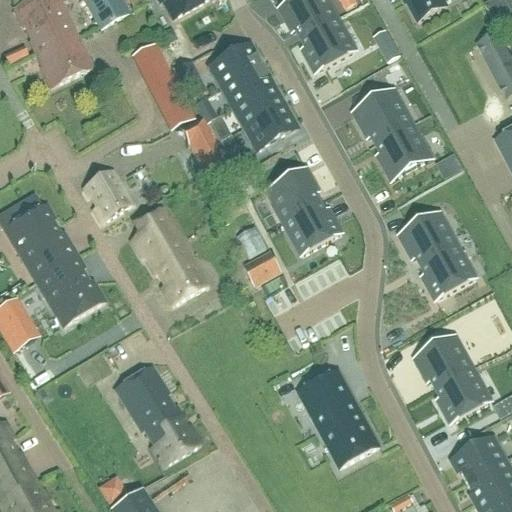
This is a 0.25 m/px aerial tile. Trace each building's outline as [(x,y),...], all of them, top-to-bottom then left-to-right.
[(36,62),(76,43),(55,0),(43,0),(14,14),(23,33),(27,33),(32,45),(29,47),(36,62)] [(117,0),(80,0),(100,34),(128,18),(117,0)] [(207,5),(204,0),(155,0),(160,8),(162,6),(172,24),(207,5)] [(298,36),(303,45),(338,25),(323,0),(306,0),(280,15),(294,39),(298,36)] [(358,8),(353,0),(349,0),(341,5),(347,14),(358,8)] [(402,0),(418,28),(447,13),(445,9),(451,5),(448,0),(402,0)] [(303,56),(317,80),(356,58),(338,25),(303,45),(308,54),(303,56)] [(511,66),(498,40),(479,50),(485,62),(500,91),(507,103),(511,100),(511,66)] [(76,43),(36,62),(41,72),(39,73),(49,94),(93,74),(83,53),(81,54),(76,43)] [(186,51),(182,43),(171,49),(176,57),(186,51)] [(400,63),(391,48),(380,54),(389,69),(400,63)] [(134,61),(131,62),(165,128),(169,136),(193,124),(156,50),(140,58),(134,61)] [(211,74),(222,94),(260,73),(249,52),(211,74)] [(199,89),(189,69),(176,76),(185,95),(199,89)] [(406,83),(400,71),(384,80),(391,92),(406,83)] [(222,94),(234,114),(272,93),(260,73),(222,94)] [(272,93),(234,114),(245,135),(283,113),(272,93)] [(373,143),(378,151),(413,132),(395,99),(356,121),(369,145),(373,143)] [(194,111),(199,119),(210,114),(205,105),(194,111)] [(245,135),(256,155),(294,133),(283,113),(245,135)] [(209,128),(213,134),(223,129),(219,122),(209,128)] [(202,180),(224,169),(202,124),(180,135),(202,180)] [(379,162),(392,186),(432,164),(413,132),(378,151),(383,160),(379,162)] [(511,137),(495,147),(511,178),(511,137)] [(455,161),(446,166),(455,182),(464,176),(457,164),(455,161)] [(254,172),(248,162),(239,168),(245,177),(254,172)] [(130,211),(120,191),(112,176),(82,193),(88,203),(91,202),(97,212),(91,215),(99,229),(130,211)] [(269,202),(287,234),(323,215),(318,206),(322,204),(308,180),(269,202)] [(3,238),(35,290),(76,264),(60,239),(56,241),(49,231),(53,228),(44,212),(40,214),(33,203),(15,213),(23,225),(3,238)] [(165,225),(159,214),(132,229),(138,239),(129,245),(141,266),(144,264),(154,281),(157,280),(163,291),(160,293),(171,312),(206,292),(167,224),(165,225)] [(327,223),(323,215),(287,234),(305,267),(345,245),(332,221),(327,223)] [(440,220),(400,242),(414,266),(418,264),(423,272),(458,253),(440,220)] [(248,264),(267,254),(254,233),(236,243),(248,264)] [(458,253),(423,272),(428,281),(423,283),(437,307),(476,285),(458,253)] [(255,293),(282,279),(270,258),(243,272),(255,293)] [(76,264),(35,290),(63,334),(104,308),(90,287),(86,289),(79,278),(83,275),(76,264)] [(490,286),(473,302),(479,309),(496,293),(490,286)] [(8,327),(0,314),(0,341),(10,357),(33,343),(19,320),(8,327)] [(455,343),(415,365),(429,389),(433,387),(438,396),(473,376),(455,343)] [(169,400),(152,372),(115,395),(141,438),(143,437),(152,453),(151,454),(163,473),(200,450),(188,431),(187,432),(181,423),(183,422),(176,410),(172,411),(167,402),(169,400)] [(473,376),(438,396),(443,404),(438,407),(452,431),(491,409),(473,376)] [(379,453),(338,378),(300,399),(340,474),(379,453)] [(0,404),(9,399),(0,384),(0,404)] [(511,419),(511,411),(508,405),(493,413),(501,426),(511,419)] [(0,429),(0,503),(36,487),(20,457),(14,459),(8,448),(14,444),(5,427),(0,429)] [(467,490),(505,468),(493,447),(455,468),(467,490)] [(477,508),(511,488),(511,480),(505,468),(467,490),(477,508)] [(36,487),(0,503),(0,511),(50,511),(47,506),(50,504),(44,494),(40,496),(36,487)] [(479,511),(511,511),(511,488),(477,508),(479,511)] [(151,511),(141,497),(117,511),(151,511)] [(391,511),(405,511),(413,508),(409,500),(390,510),(391,511)]
